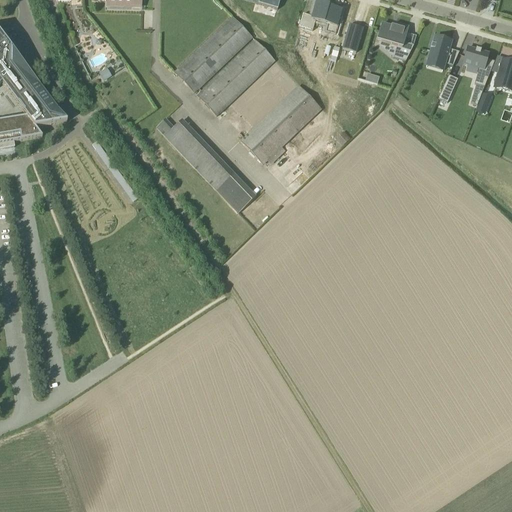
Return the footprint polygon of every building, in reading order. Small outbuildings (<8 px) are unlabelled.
[(141,8),(140,0),(93,0),(94,0),(107,1),(107,7),(141,8)] [(255,0),(259,1),(258,4),(277,10),(279,0),(255,0)] [(302,16),(299,30),(312,33),(315,23),(327,27),(324,35),(335,38),(339,24),(337,23),(340,13),(331,10),(331,12),(328,11),(329,8),(323,6),(324,4),(316,2),(311,19),(302,16)] [(232,18),(174,74),(194,95),(252,39),(232,18)] [(392,59),(405,63),(405,62),(413,47),(403,44),(407,28),(395,25),(394,29),(381,25),(376,43),(395,48),(392,59)] [(349,26),(342,50),(355,54),(363,30),(349,26)] [(14,143),(42,138),(35,128),(54,125),(67,123),(25,68),(25,67),(0,34),(0,150),(14,148),(14,143)] [(452,67),(459,53),(448,50),(451,43),(434,38),(433,44),(432,44),(433,45),(431,48),(431,49),(430,52),(428,61),(444,66),(444,65),(452,67)] [(274,62),(254,41),(196,97),(216,118),(274,62)] [(478,70),(474,86),(484,89),(494,64),(486,62),(488,55),(480,53),(481,51),(480,51),(480,52),(476,51),(476,50),(475,50),(475,51),(467,49),(463,65),(478,70)] [(511,62),(503,60),(495,85),(505,88),(507,83),(511,84),(511,62)] [(102,73),(99,75),(104,82),(111,77),(108,73),(103,76),(102,73)] [(378,85),(380,78),(368,74),(366,82),(378,85)] [(438,100),(447,104),(450,98),(458,81),(452,78),(448,76),(438,100)] [(262,167),(267,163),(281,149),(321,111),(298,87),(240,143),(262,167)] [(472,99),(470,104),(477,107),(479,101),(472,99)] [(234,177),(189,129),(182,122),(174,130),(165,120),(156,129),(172,146),(217,193),(238,215),(255,199),(234,177)]
